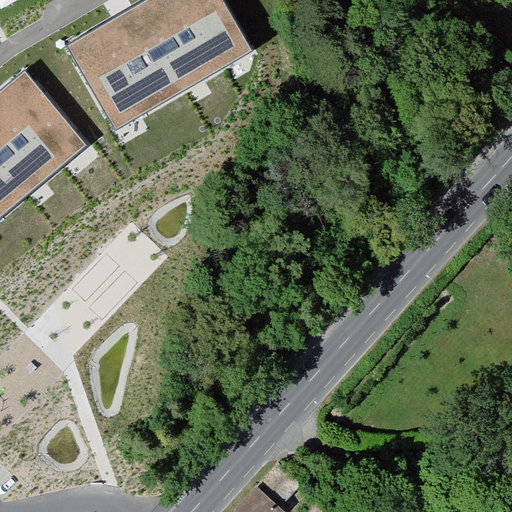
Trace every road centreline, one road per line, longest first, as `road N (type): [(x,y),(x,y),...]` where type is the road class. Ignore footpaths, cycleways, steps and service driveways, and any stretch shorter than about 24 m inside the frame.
road 1 (primary): [(195,511),(511,160)]
road 2 (unknown): [(289,407),(307,432),(324,438),(448,454),(511,482)]
